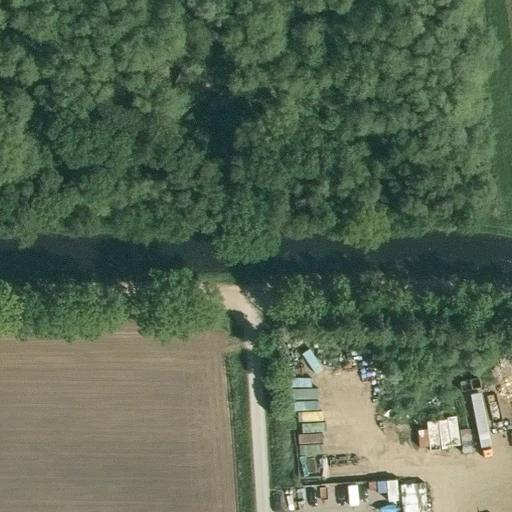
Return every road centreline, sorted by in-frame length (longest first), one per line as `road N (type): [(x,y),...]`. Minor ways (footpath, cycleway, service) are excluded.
road 1 (track): [(511,300),(319,287),(250,294),(0,291)]
road 2 (unclassified): [(265,511),(250,294)]
